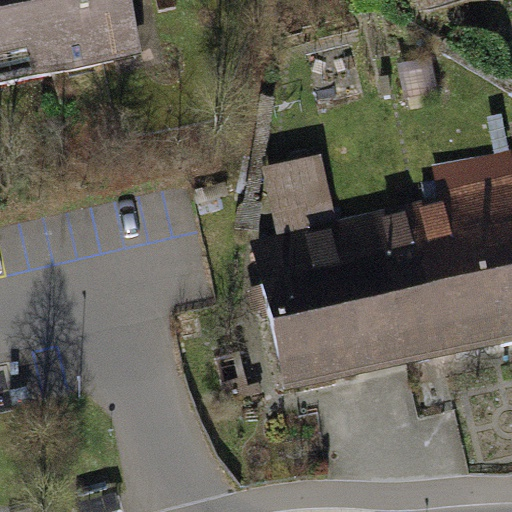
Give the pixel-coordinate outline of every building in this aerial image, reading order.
[(0,0),(0,97),(147,64),(132,0),(0,0)] [(511,0),(417,0),(422,23),(511,4),(511,0)] [(511,348),(511,150),(434,167),(441,199),(399,209),(433,365),(511,348)] [(321,156),(261,169),(276,235),(336,223),(321,156)] [(276,235),(247,242),(280,397),(433,365),(399,209),(336,223),(276,235)] [(71,511),(119,511),(114,493),(70,506),(71,511)]
